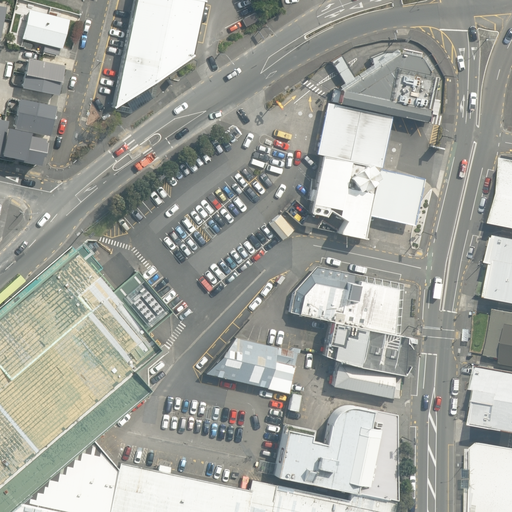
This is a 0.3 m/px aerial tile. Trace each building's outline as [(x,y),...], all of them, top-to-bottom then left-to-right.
[(201,1),(191,0),(134,0),(109,107),(110,109),(193,60),(201,1)] [(62,50),(69,21),(30,11),(22,40),(45,46),(60,50),(62,50)] [(60,50),(45,46),(43,53),(58,57),(60,50)] [(341,82),(335,87),(332,100),(426,121),(435,79),(436,76),(435,76),(428,74),(417,56),(396,52),(395,53),(394,50),(383,51),(368,56),(371,63),(351,76),(349,72),(343,63),(338,55),(328,60),(333,69),(339,78),(341,82)] [(25,72),(22,90),(58,97),(65,68),(28,60),(26,72),(25,72)] [(410,224),(419,176),(377,167),(388,115),(321,100),(311,152),(316,153),(374,165),(364,214),(410,224)] [(19,101),(16,115),(17,115),(14,131),(50,138),(56,108),(19,101)] [(35,137),(7,131),(2,159),(24,163),(24,165),(40,169),(42,159),(44,160),(47,146),(45,145),(46,142),(42,141),(42,140),(34,139),(35,137)] [(334,229),(334,232),(362,238),(364,214),(374,165),(316,153),(305,212),(320,216),(324,209),(340,219),(334,229)] [(511,159),(497,157),(484,221),(511,226),(511,159)] [(280,240),(292,230),(278,214),(267,224),(280,240)] [(511,239),(502,238),(496,237),(485,297),(511,302),(511,239)] [(0,511),(391,511),(394,500),(349,490),(347,499),(248,478),(246,487),(168,471),(169,466),(158,464),(157,468),(115,459),(114,465),(91,438),(148,387),(139,377),(133,371),(159,349),(144,331),(169,310),(134,269),(109,290),(94,273),(101,267),(81,244),(74,250),(69,244),(0,303),(0,511)] [(294,290),(287,312),(327,320),(392,333),(399,283),(315,265),(294,290)] [(511,313),(495,310),(485,360),(511,365),(511,313)] [(392,333),(327,320),(321,353),(334,356),(392,372),(401,374),(400,335),(392,333)] [(201,372),(287,393),(297,351),(234,336),(201,372)] [(392,372),(334,356),(330,385),(390,396),(392,372)] [(511,375),(481,370),(477,396),(483,397),(475,430),(511,436),(511,375)] [(394,500),(394,413),(349,404),(333,409),(325,424),(324,440),(306,438),(307,432),(283,428),(273,474),(349,490),(394,500)] [(472,511),(511,511),(511,453),(480,447),(472,453),(472,511)]
